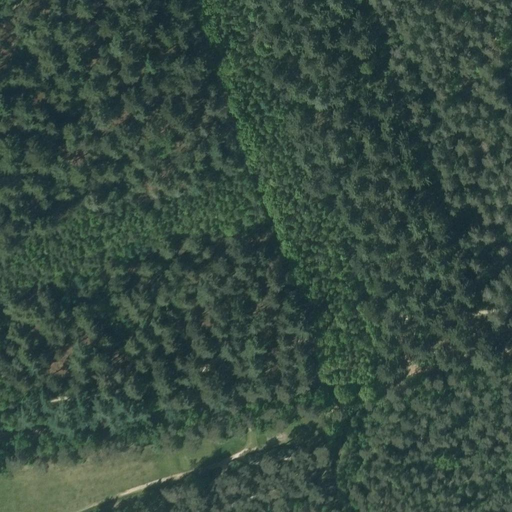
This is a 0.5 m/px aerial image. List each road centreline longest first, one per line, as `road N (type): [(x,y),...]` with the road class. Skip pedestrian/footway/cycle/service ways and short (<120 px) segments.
road 1 (track): [(413,370),(0,438)]
road 2 (track): [(191,0),(333,383)]
